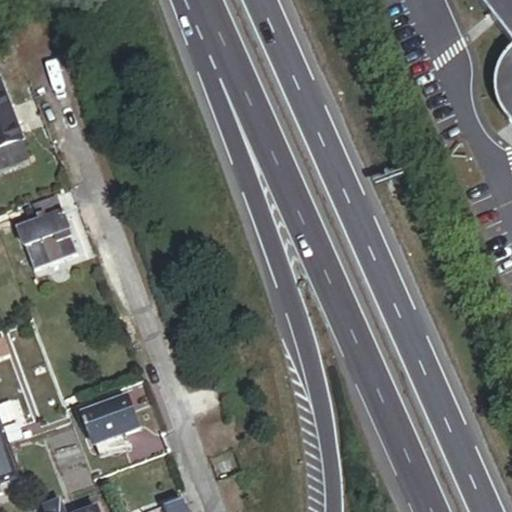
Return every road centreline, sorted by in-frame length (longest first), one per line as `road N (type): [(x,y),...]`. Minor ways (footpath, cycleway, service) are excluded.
road 1 (trunk): [(202,0),(435,511)]
road 2 (trunk): [(489,511),(261,0)]
road 3 (trunk): [(191,0),(312,374),(330,511)]
road 4 (residential): [(205,511),(46,95)]
